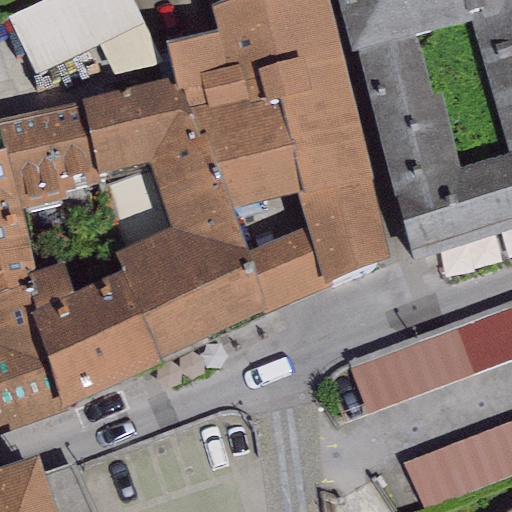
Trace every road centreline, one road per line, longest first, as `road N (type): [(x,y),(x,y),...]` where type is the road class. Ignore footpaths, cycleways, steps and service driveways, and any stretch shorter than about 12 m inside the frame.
road 1 (residential): [(265,373),(0,467)]
road 2 (residential): [(511,282),(265,373)]
road 3 (residential): [(265,373),(282,511)]
